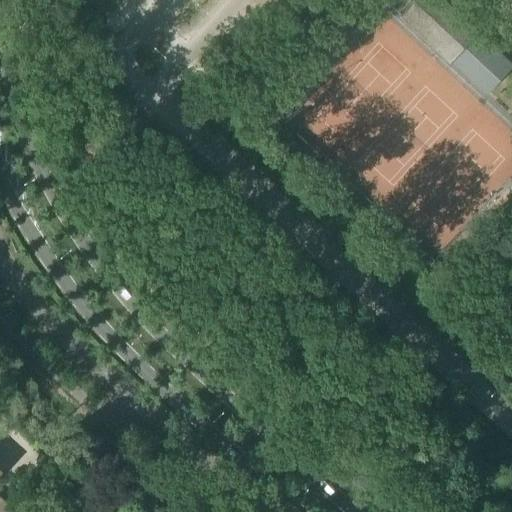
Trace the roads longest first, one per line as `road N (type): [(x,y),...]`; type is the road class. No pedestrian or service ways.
road 1 (primary): [(237,406),(154,330),(80,239),(53,195),(0,50)]
road 2 (residential): [(2,259),(78,350),(256,511)]
road 3 (primary): [(0,179),(89,315),(210,432)]
road 4 (unclassified): [(154,91),(357,279)]
road 5 (unclassified): [(357,279),(511,420)]
road 6 (unclassified): [(237,406),(357,279)]
road 7 (primary): [(355,511),(237,406)]
